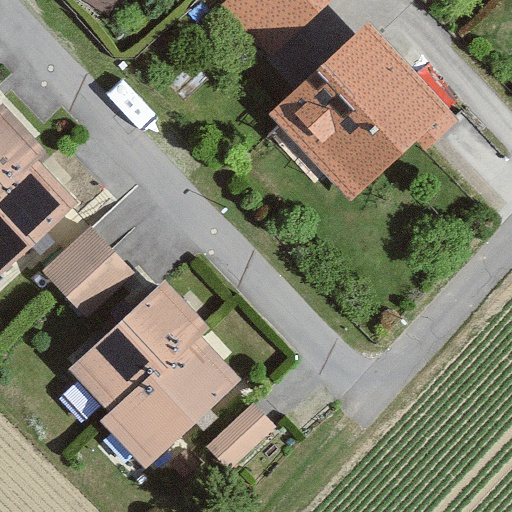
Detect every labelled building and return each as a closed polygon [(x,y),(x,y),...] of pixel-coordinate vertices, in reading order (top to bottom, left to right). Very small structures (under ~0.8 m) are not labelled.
[(223,0),(263,45),(313,0),(223,0)] [(450,126),(369,35),(273,119),(353,210),(450,126)] [(2,113),(0,114),(0,284),(77,212),(37,169),(47,161),(2,113)] [(135,277),(89,229),(40,276),(86,323),(135,277)] [(209,337),(165,289),(69,378),(109,421),(100,429),(144,477),(241,388),(201,345),(209,337)] [(251,407),(205,449),(228,475),(275,434),(251,407)]
